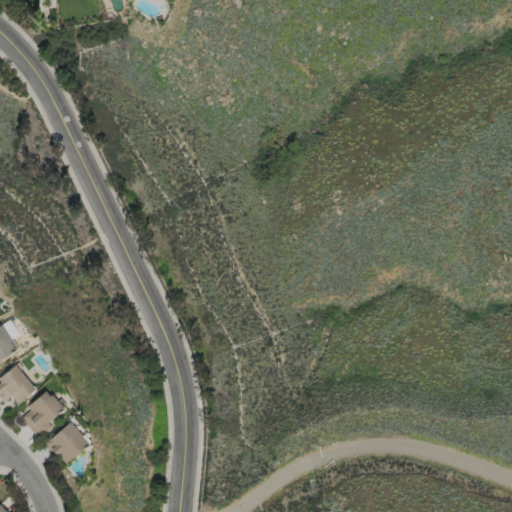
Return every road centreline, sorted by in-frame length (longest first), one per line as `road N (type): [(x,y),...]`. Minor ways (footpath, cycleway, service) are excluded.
road 1 (residential): [(0,31),(50,90),(179,368),(187,426),(179,511)]
road 2 (residential): [(511,477),(402,443),(367,443),(320,454),(227,511)]
